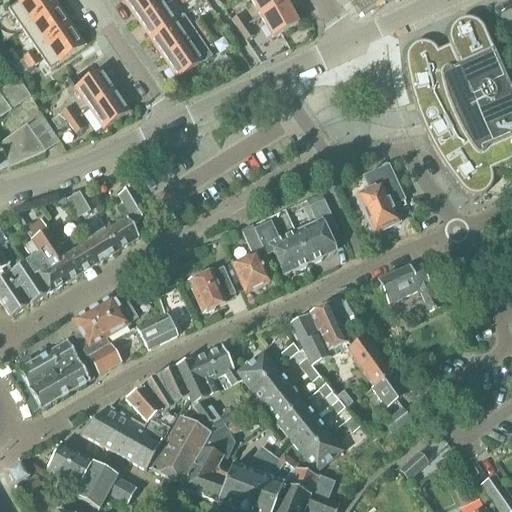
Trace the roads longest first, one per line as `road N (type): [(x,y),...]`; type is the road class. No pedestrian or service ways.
road 1 (residential): [(0,423),(45,427),(191,346),(457,231)]
road 2 (unclassified): [(0,193),(170,127)]
road 3 (residential): [(323,152),(328,159),(404,150),(457,231)]
road 4 (residential): [(170,127),(99,14),(81,0)]
